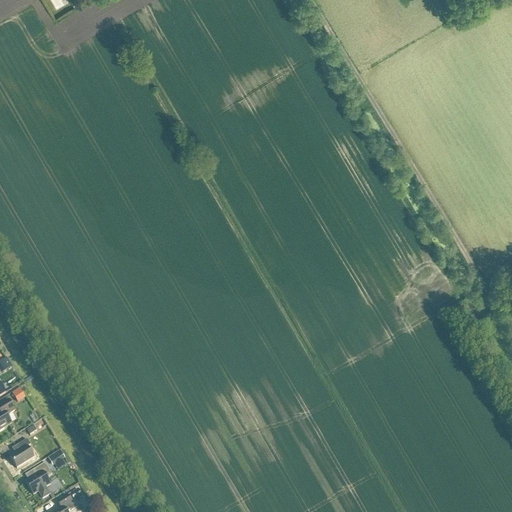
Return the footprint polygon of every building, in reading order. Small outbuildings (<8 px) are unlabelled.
[(0,432),(11,425),(6,417),(15,412),(8,401),(0,406),(0,432)] [(34,459),(27,448),(30,446),(27,441),(17,447),(21,452),(10,459),(17,470),(34,459)] [(49,457),(57,470),(68,464),(60,450),(49,457)] [(25,484),(33,496),(38,493),(42,501),(50,496),(45,489),(50,486),(46,479),(52,476),(44,464),(33,471),(37,477),(25,484)] [(58,511),(67,511),(70,511),(71,511),(75,510),(68,497),(57,503),(62,510),(58,511)]
